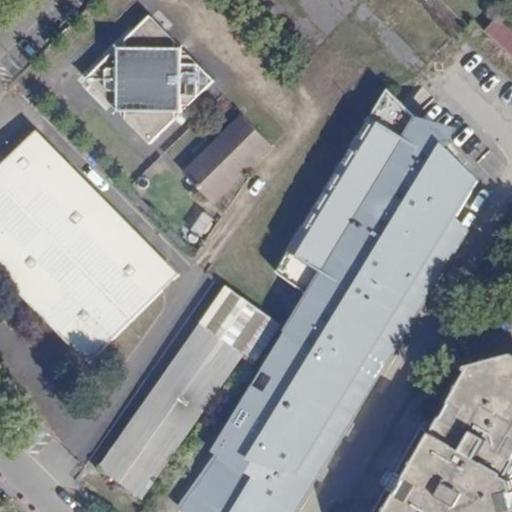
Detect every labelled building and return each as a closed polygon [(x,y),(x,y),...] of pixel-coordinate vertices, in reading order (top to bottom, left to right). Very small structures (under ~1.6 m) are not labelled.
[(511,23),(503,15),(486,33),(511,56),(511,23)] [(214,82),(149,17),(86,79),(149,144),(214,82)] [(478,183),(389,90),(277,272),(310,297),(326,304),(299,343),(312,353),(307,360),(300,356),(294,355),(287,358),(282,366),(280,373),(283,381),(290,386),(286,393),(274,385),(225,459),(232,464),(198,511),(302,511),(398,351),(372,335),(398,294),(408,302),(478,183)] [(240,116),(185,173),(214,203),(270,145),(240,116)] [(176,276),(37,133),(0,169),(0,274),(87,364),(176,276)] [(190,226),(198,236),(214,222),(206,213),(190,226)] [(279,325),(228,288),(101,470),(141,498),(241,354),(252,362),(279,325)] [(467,371),(434,431),(423,427),(397,472),(409,478),(403,490),(391,484),(375,511),(511,511),(511,475),(511,474),(511,349),(468,361),(465,365),(467,371)]
